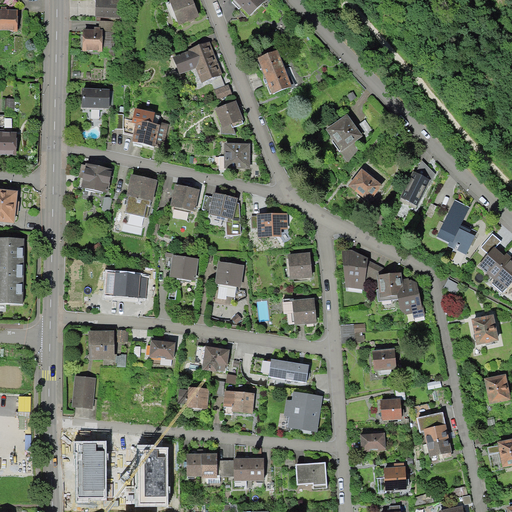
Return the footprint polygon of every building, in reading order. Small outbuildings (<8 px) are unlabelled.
[(120,0),(95,0),(95,20),(120,20),(120,0)] [(192,0),(175,0),(172,2),(182,27),(201,20),(192,0)] [(268,3),(264,0),(237,0),(235,2),(252,19),(268,3)] [(20,12),(0,12),(0,32),(20,33),(20,12)] [(106,33),(85,32),(84,53),(105,54),(106,33)] [(224,76),(211,44),(175,58),(183,77),(198,70),(203,85),(224,76)] [(280,55),(261,62),(275,98),(294,90),(280,55)] [(214,91),(217,101),(232,95),(229,86),(214,91)] [(112,90),(85,90),(85,110),(112,110),(112,90)] [(352,93),(346,96),(350,103),(356,99),(352,93)] [(238,104),(216,111),(223,130),(244,123),(238,104)] [(349,118),(328,132),(343,154),(364,140),(349,118)] [(365,121),(358,126),(365,137),(373,132),(365,121)] [(168,128),(141,122),(137,145),(165,150),(168,128)] [(20,135),(0,134),(0,157),(19,158),(20,135)] [(250,146),(226,145),(225,171),(250,171),(250,146)] [(115,172),(89,166),(84,190),(110,196),(115,172)] [(382,185),(364,171),(351,188),(370,202),(382,185)] [(434,181),(413,171),(397,204),(418,214),(434,181)] [(159,182),(134,177),(126,215),(151,221),(159,182)] [(202,193),(176,188),(172,209),(198,214),(202,193)] [(22,193),(0,191),(0,224),(19,226),(22,193)] [(241,202),(216,195),(210,218),(227,221),(228,237),(242,237),(241,202)] [(472,211),(453,204),(438,241),(446,245),(446,249),(468,258),(478,233),(465,227),(472,211)] [(284,216),(259,217),(260,242),(286,241),(284,216)] [(26,241),(0,240),(0,304),(26,305),(26,241)] [(511,286),(511,260),(497,248),(482,267),(509,289),(511,286)] [(355,252),(344,252),(348,288),(365,290),(371,271),(368,257),(355,252)] [(312,255),(290,257),(292,283),(314,282),(312,255)] [(199,260),(174,257),(172,281),(197,284),(199,260)] [(244,267),(219,264),(217,287),(242,289),(244,267)] [(404,274),(379,278),(383,300),(401,297),(404,316),(425,312),(420,279),(405,281),(404,274)] [(142,278),(115,276),(114,299),(140,301),(142,278)] [(449,279),(444,287),(455,295),(460,286),(449,279)] [(318,299),(295,301),(298,328),(321,326),(318,299)] [(495,317),(474,323),(480,348),(502,343),(495,317)] [(365,324),(354,325),(355,335),(365,334),(365,324)] [(354,325),(341,327),(343,347),(356,345),(355,335),(354,325)] [(117,333),(91,333),(90,362),(117,362),(117,333)] [(177,344),(152,341),(150,361),(176,363),(177,344)] [(231,353),(207,349),(203,371),(227,375),(231,353)] [(398,352),(375,355),(377,374),(400,371),(398,352)] [(268,356),(248,353),(245,378),(264,380),(268,356)] [(316,384),(318,361),(272,356),(269,379),(316,384)] [(511,395),(508,376),(487,380),(493,407),(511,402),(511,395)] [(96,380),(75,378),(73,409),(94,410),(96,380)] [(166,388),(144,386),(142,406),(164,408),(166,388)] [(211,392),(190,389),(189,392),(188,406),(188,409),(209,411),(211,392)] [(189,392),(180,391),(179,405),(188,406),(189,392)] [(316,431),(323,396),(298,392),(296,403),(289,402),(287,417),(291,417),(289,426),(316,431)] [(257,394),(226,393),(225,408),(236,408),(236,415),(256,416),(257,394)] [(401,400),(383,402),(385,422),(404,420),(401,400)] [(446,415),(419,420),(422,435),(427,434),(432,458),(453,454),(446,415)] [(389,434),(363,436),(365,453),(390,451),(389,434)] [(511,442),(498,445),(504,471),(511,469),(511,442)] [(220,455),(188,456),(189,479),(221,479),(220,455)] [(266,459),(236,460),(237,482),(267,481),(266,459)] [(328,464),(298,466),(300,487),(330,486),(328,464)] [(407,468),(385,470),(387,493),(409,491),(407,468)]
